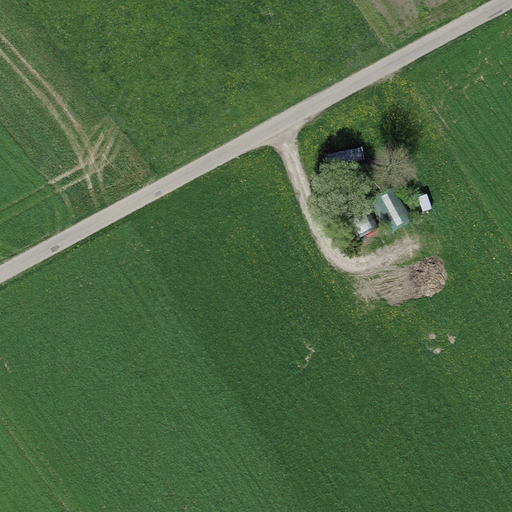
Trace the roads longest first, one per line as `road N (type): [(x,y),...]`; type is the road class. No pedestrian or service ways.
road 1 (track): [(0,276),(509,0)]
road 2 (track): [(278,124),(335,253),(361,265),(406,251)]
